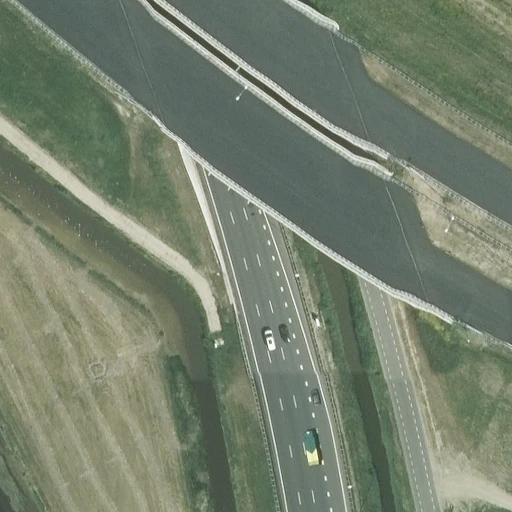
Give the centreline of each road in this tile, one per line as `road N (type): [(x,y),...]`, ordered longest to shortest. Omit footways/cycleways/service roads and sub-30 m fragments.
road 1 (motorway): [(50,0),(231,141),(511,322)]
road 2 (tertiary): [(426,511),(340,174),(271,0)]
road 3 (motorway): [(309,511),(263,302),(159,0)]
road 4 (motorway): [(511,200),(358,105),(227,0)]
